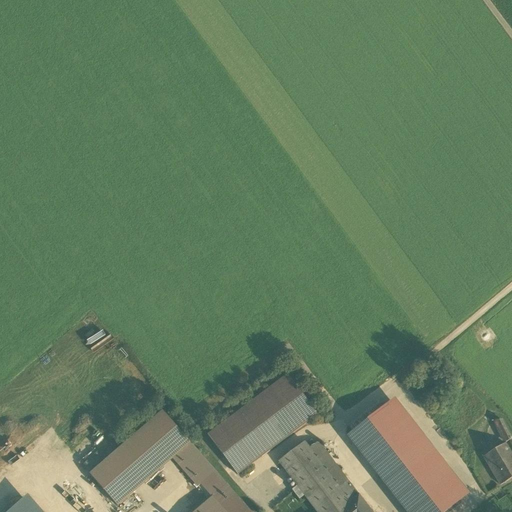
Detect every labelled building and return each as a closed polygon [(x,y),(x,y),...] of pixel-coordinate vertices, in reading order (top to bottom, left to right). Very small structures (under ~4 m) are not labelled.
[(82,465),(97,452),(137,417),(75,344),(18,394),(81,466),(82,465)] [(207,435),(237,475),(317,415),(287,375),(207,435)] [(394,399),(386,405),(460,500),(468,493),(394,399)] [(347,436),(406,511),(444,511),(460,500),(386,405),(347,436)] [(90,475),(118,507),(173,458),(190,444),(162,412),(105,462),(90,475)] [(501,421),(500,420),(495,420),(506,442),(511,439),(503,422),(502,421),(501,421)] [(278,462),(316,511),(335,511),(346,504),(336,491),(348,481),(320,444),(310,450),(304,442),(278,462)] [(487,464),(500,485),(511,478),(511,455),(505,443),(484,456),(483,456),(488,464),(487,464)] [(215,472),(190,444),(173,458),(197,487),(201,484),(215,472)] [(82,465),(90,475),(105,462),(97,452),(82,465)] [(249,511),(215,472),(201,484),(212,497),(193,511),(249,511)] [(41,495),(50,487),(41,477),(33,485),(41,495)] [(371,511),(348,481),(336,491),(346,504),(335,511),(371,511)] [(34,511),(23,498),(7,511),(34,511)]
